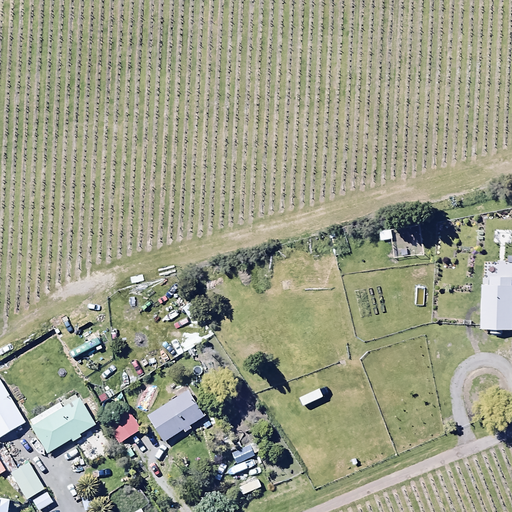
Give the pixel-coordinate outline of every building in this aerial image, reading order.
[(185,396),(144,421),(160,448),(180,435),(182,437),(188,434),(186,432),(201,423),(185,396)] [(28,432),(44,459),(68,445),(70,448),(79,443),(77,440),(92,430),(76,403),(60,413),(56,408),(26,426),(30,431),(28,432)] [(102,409),(97,409),(98,420),(105,419),(105,418),(109,417),(108,407),(102,407),(102,409)] [(123,415),(102,428),(115,449),(136,435),(123,415)] [(233,446),(236,454),(253,448),(250,440),(233,446)] [(15,475),(2,452),(0,453),(0,466),(23,506),(41,495),(26,469),(15,475)]
